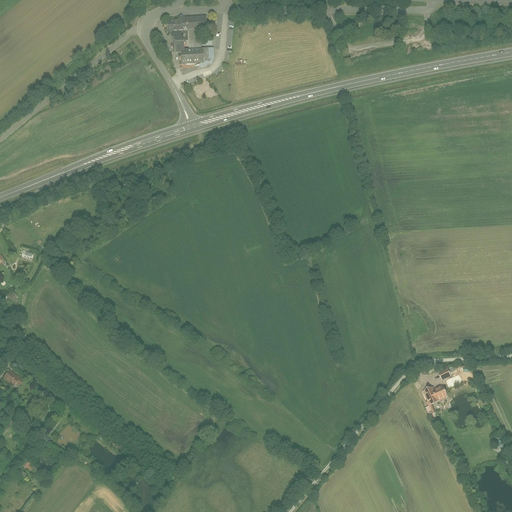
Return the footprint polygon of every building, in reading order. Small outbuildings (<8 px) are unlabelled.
[(201,28),(208,27),(206,15),(166,19),(168,36),(172,36),(174,54),(181,53),(182,66),(205,63),(203,44),(201,28)] [(16,293),(11,289),(7,294),(12,298),(16,293)] [(436,374),(440,382),(449,377),(445,370),(436,374)] [(20,385),(23,382),(11,372),(5,379),(13,386),(17,383),(20,385)] [(435,405),(446,400),(441,387),(428,392),(426,389),(418,392),(430,418),(439,413),(435,405)]
